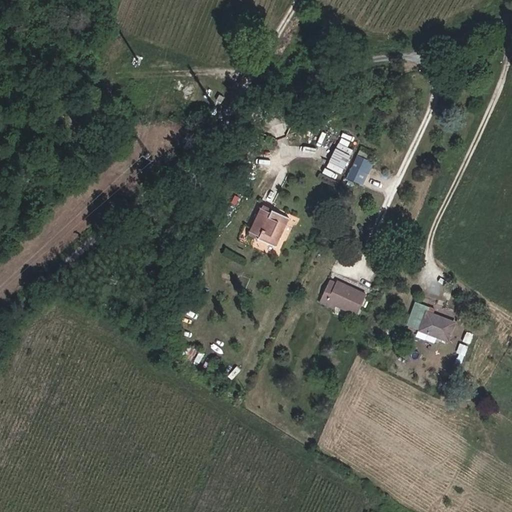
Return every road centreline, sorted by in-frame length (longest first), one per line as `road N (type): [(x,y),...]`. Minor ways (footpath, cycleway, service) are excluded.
road 1 (track): [(299,0),(231,113),(0,328)]
road 2 (unknown): [(354,272),(426,121),(437,51),(511,21)]
road 3 (unknown): [(231,113),(308,79),(437,51)]
